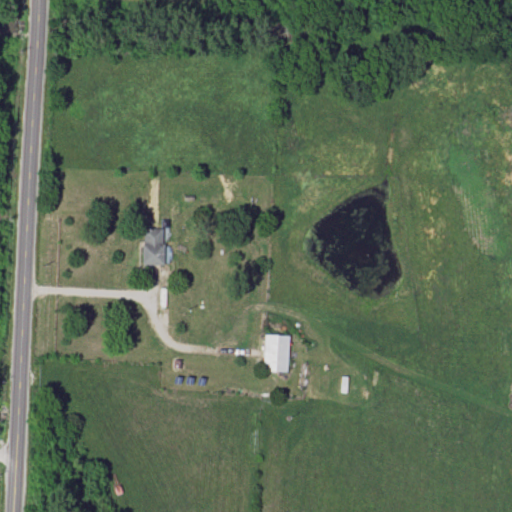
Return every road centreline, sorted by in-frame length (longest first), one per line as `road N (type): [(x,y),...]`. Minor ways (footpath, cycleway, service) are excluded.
road 1 (secondary): [(18,332),(34,0)]
road 2 (secondary): [(10,511),(18,332)]
